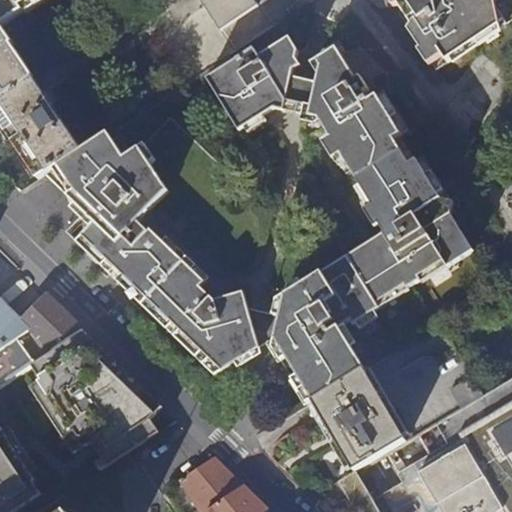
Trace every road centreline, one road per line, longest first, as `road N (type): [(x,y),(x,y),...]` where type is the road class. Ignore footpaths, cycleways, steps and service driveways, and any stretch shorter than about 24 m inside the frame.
road 1 (residential): [(209,429),(0,227)]
road 2 (residential): [(131,511),(123,498),(209,429)]
